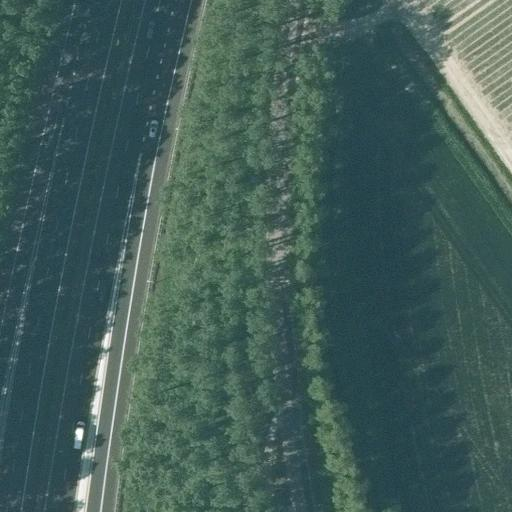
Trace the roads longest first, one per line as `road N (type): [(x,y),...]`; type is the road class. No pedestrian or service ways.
road 1 (tertiary): [(305,511),(287,405),(277,237),(301,0)]
road 2 (motorway): [(77,123),(8,511)]
road 3 (motorway): [(59,511),(126,146)]
road 4 (motorway): [(95,511),(131,249),(126,146)]
road 5 (motorway): [(77,123),(36,201),(0,367)]
road 6 (motorway): [(126,146),(160,0)]
road 7 (motorway): [(107,0),(77,123)]
